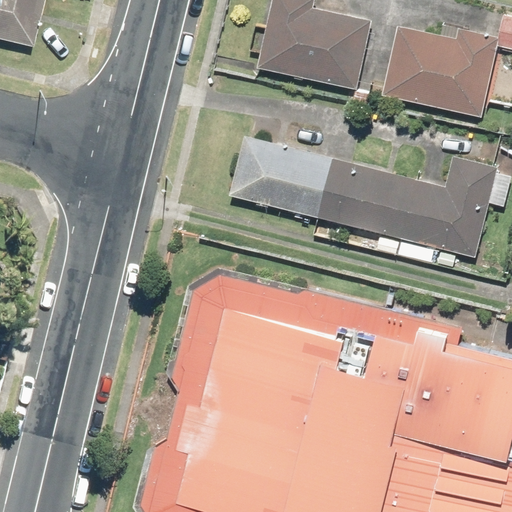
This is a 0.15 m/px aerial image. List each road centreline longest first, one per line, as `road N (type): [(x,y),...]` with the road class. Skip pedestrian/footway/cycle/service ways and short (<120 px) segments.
road 1 (unclassified): [(118,148),(36,511)]
road 2 (unclassified): [(153,0),(118,148)]
road 3 (residential): [(118,148),(0,119)]
